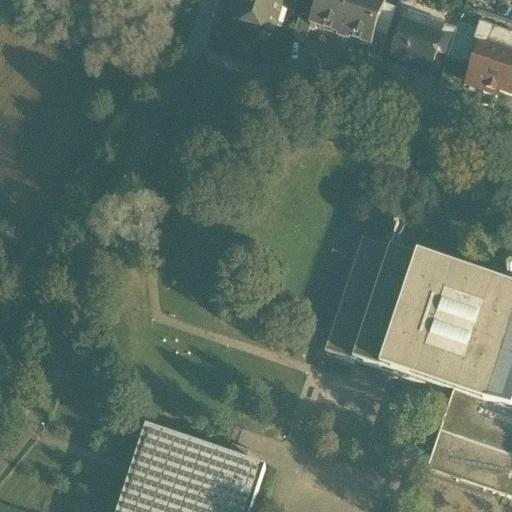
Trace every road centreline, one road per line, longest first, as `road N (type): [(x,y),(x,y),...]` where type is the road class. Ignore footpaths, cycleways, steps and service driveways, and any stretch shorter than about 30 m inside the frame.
road 1 (residential): [(210,0),(186,70),(116,179),(31,422),(0,462)]
road 2 (residential): [(511,145),(313,83)]
